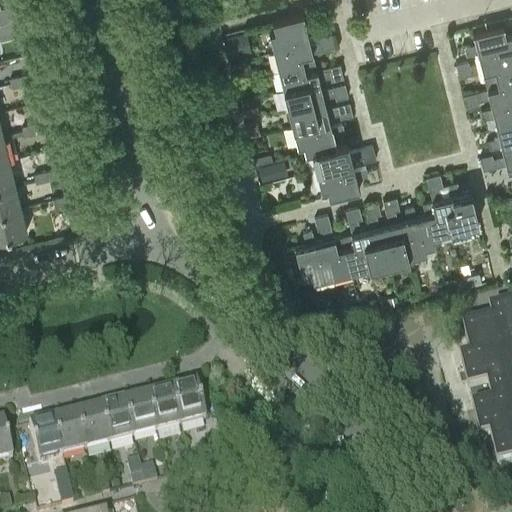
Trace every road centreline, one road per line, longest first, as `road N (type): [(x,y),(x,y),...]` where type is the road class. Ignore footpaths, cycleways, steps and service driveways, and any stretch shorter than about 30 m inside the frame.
road 1 (residential): [(148,238),(201,273),(436,511)]
road 2 (residential): [(91,0),(148,238)]
road 3 (residential): [(0,277),(148,238)]
road 4 (residential): [(357,32),(491,0)]
